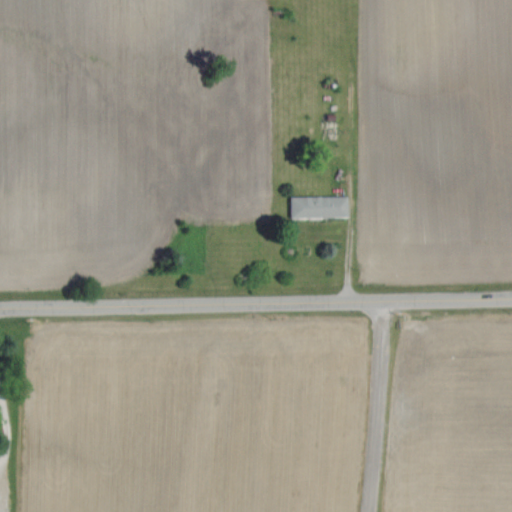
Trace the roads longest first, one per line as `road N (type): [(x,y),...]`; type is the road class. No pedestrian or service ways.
road 1 (tertiary): [(0,307),(511,297)]
road 2 (residential): [(367,511),(386,300)]
